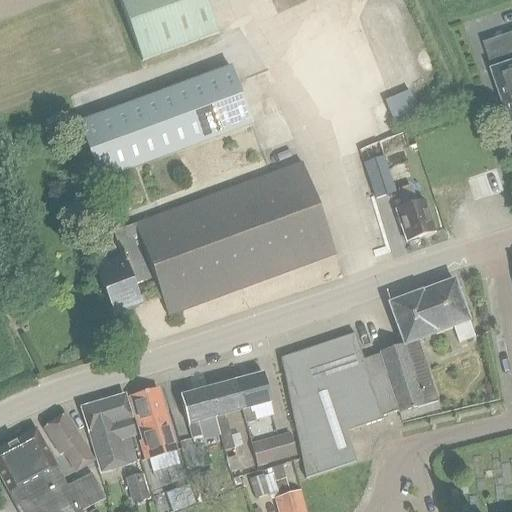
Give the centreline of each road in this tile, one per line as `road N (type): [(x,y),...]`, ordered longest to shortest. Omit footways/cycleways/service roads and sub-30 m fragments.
road 1 (tertiary): [(0,420),(485,252)]
road 2 (residential): [(388,485),(413,451),(511,426)]
road 3 (residential): [(511,377),(485,252)]
